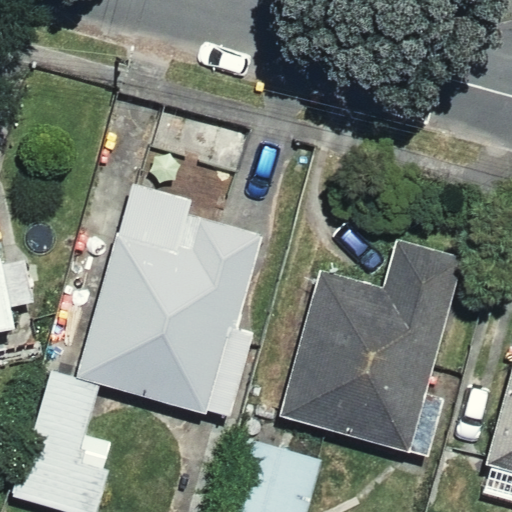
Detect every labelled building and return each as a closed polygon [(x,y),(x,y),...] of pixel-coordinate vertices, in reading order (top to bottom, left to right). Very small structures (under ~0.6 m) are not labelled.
[(259,218),(116,176),(59,368),(91,378),(202,411),(259,218)] [(299,264),(257,408),(396,449),(422,362),(456,371),(470,326),(429,314),(448,248),(381,229),(365,283),(299,264)] [(511,328),(463,480),(511,495),(511,328)] [(91,378),(59,368),(41,363),(1,497),(52,511),(82,511),(98,460),(70,451),(91,378)] [(299,511),(319,456),(236,428),(208,508),(220,511),(299,511)]
